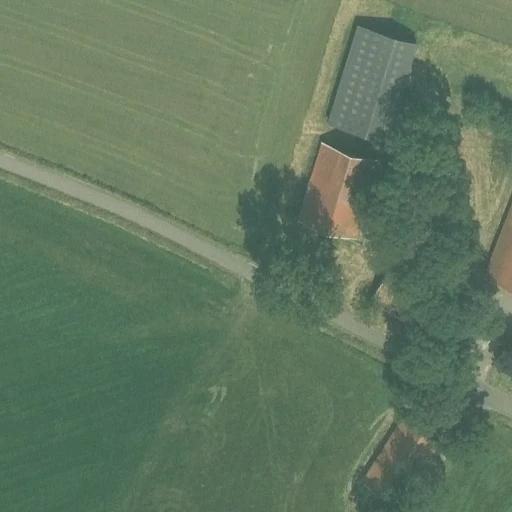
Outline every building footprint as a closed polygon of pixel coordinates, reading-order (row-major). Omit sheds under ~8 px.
[(355,21),(326,119),(385,136),(414,39),(355,21)] [(360,235),(377,155),(317,142),(300,223),(360,235)] [(511,285),(511,204),(487,276),(511,285)] [(444,237),(416,224),(406,248),(434,260),(444,237)] [(372,299),(458,347),(481,306),(394,259),(372,299)] [(403,417),(382,449),(361,480),(401,506),(441,442),(403,417)]
